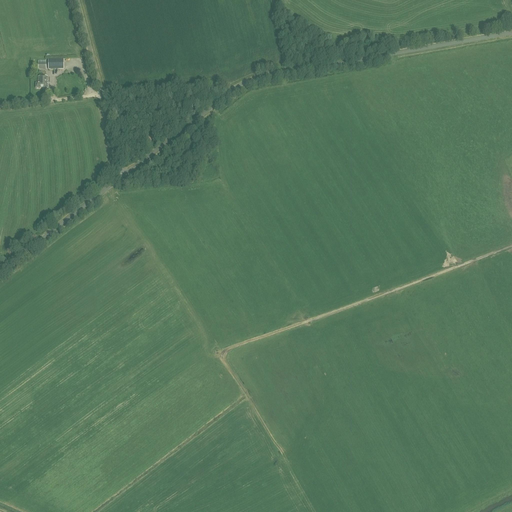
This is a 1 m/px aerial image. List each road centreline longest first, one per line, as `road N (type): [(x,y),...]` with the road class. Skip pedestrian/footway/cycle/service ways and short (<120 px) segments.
road 1 (unclassified): [(116,178),(253,80),(511,35)]
road 2 (unclassified): [(116,178),(76,0)]
road 3 (unclassified): [(0,270),(116,178)]
